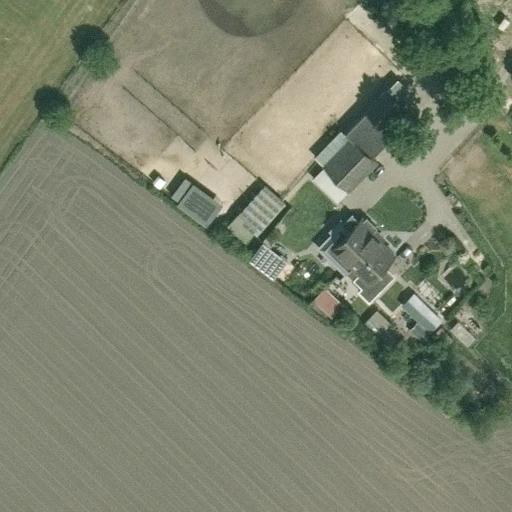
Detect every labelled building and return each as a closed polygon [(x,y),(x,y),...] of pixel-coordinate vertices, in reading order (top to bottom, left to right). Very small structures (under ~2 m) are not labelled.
[(504,29),(510,21),(505,18),(499,26),(504,29)] [(395,133),(385,123),(405,103),(404,101),(388,86),(345,131),(352,138),(355,136),(374,155),(395,133)] [(355,136),(352,138),(326,164),(350,188),(379,160),(374,155),(355,136)] [(258,235),(288,203),(267,184),(227,227),(246,243),(255,232),(258,235)] [(347,272),(354,265),(362,256),(368,256),(371,253),(365,248),(365,242),(376,231),(352,208),(343,218),(340,215),(328,228),(331,230),(318,244),(347,272)] [(362,256),(354,265),(360,271),(353,278),(362,286),(358,290),(370,301),(381,289),(371,279),(394,254),(373,234),(376,231),(365,242),(365,248),(371,253),(368,256),(362,256)] [(332,322),(345,310),(329,291),(315,303),(332,322)] [(413,291),(401,303),(426,326),(437,314),(413,291)]
